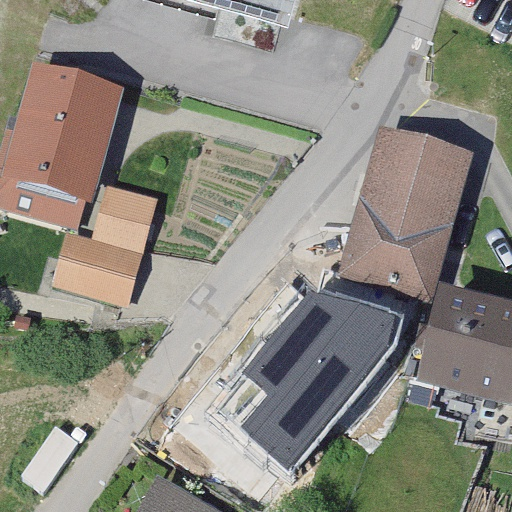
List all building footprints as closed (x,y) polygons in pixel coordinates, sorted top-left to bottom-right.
[(187,0),(216,8),(218,0),(187,0)] [(0,157),(0,197),(7,200),(13,178),(86,198),(96,160),(101,161),(107,138),(88,133),(98,96),(39,80),(17,161),(0,157)] [(346,279),(428,302),(468,161),(386,138),(346,279)] [(148,209),(112,199),(98,253),(73,247),(62,286),(123,302),(148,209)] [(403,314),(317,291),(217,405),(292,474),(396,347),(403,314)] [(511,322),(444,304),(437,336),(423,333),(420,347),(433,351),(426,383),(483,398),(473,436),(511,444),(511,322)] [(183,511),(165,502),(160,511),(183,511)]
